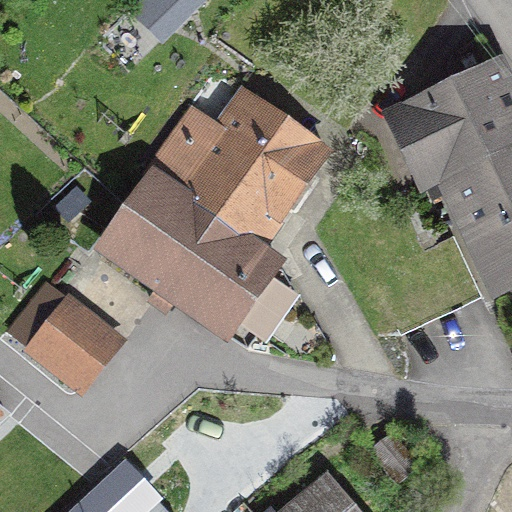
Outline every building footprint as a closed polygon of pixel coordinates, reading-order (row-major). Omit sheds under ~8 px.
[(136,0),(127,10),(165,45),(206,0),(136,0)] [(511,278),(511,106),(495,71),(391,120),(423,188),(439,180),(490,289),(511,278)] [(152,182),(251,251),(320,152),(247,100),(217,143),(184,120),(145,177),(152,182)] [(152,182),(102,254),(214,332),(264,260),(251,251),(152,182)] [(8,337),(76,391),(114,344),(46,290),(8,337)] [(0,426),(11,416),(0,408),(0,426)] [(415,469),(388,438),(367,456),(394,487),(415,469)] [(292,511),(351,511),(326,483),(292,511)]
